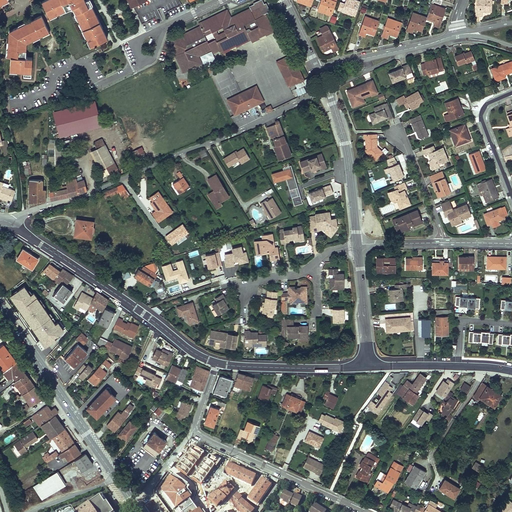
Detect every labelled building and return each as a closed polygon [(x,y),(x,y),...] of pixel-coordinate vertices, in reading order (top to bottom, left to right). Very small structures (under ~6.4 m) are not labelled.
[(44,0),(42,2),(47,13),(49,17),(56,14),(56,15),(59,13),(65,9),(66,10),(71,8),(73,9),(75,13),(76,13),(79,20),(80,23),(81,23),(84,29),(87,36),(86,36),(88,39),(89,39),(92,45),(99,42),(107,38),(104,31),(103,32),(102,31),(101,29),(103,28),(100,22),(96,15),(95,16),(94,14),(93,13),(95,12),(92,6),(88,0),(86,0),(85,1),(83,2),(82,0),(81,0),(44,0)] [(143,0),(132,5),(141,23),(181,4),(178,0),(143,0)] [(220,49),(222,53),(229,49),(229,48),(235,44),(236,46),(243,42),(242,39),(244,38),(245,39),(246,40),(248,40),(250,39),(252,42),(259,38),(258,37),(265,33),(266,35),(273,31),(265,14),(270,11),(266,3),(264,4),(262,0),(259,0),(253,3),(253,4),(249,7),(250,9),(238,15),(232,18),(231,20),(230,21),(225,12),(212,18),(213,20),(207,23),(207,24),(205,25),(204,22),(204,21),(198,24),(200,26),(188,33),(189,36),(187,37),(187,36),(183,38),(183,37),(175,41),(175,42),(174,46),(173,47),(177,55),(175,56),(178,62),(179,62),(182,69),(185,68),(186,70),(197,65),(199,59),(197,56),(198,53),(200,54),(211,49),(213,52),(220,49)] [(321,0),(318,10),(331,15),(336,0),(321,0)] [(346,0),(342,12),(355,16),(360,2),(356,0),(356,1),(353,0),(346,0)] [(476,0),(476,8),(476,15),(481,15),(482,10),(485,11),(491,11),(490,0),(476,0)] [(441,21),(445,9),(431,4),(430,8),(427,18),(435,21),(435,22),(433,25),(439,27),(441,21)] [(413,13),(409,24),(407,31),(412,33),(413,28),(418,30),(417,32),(421,33),(426,19),(427,18),(413,13)] [(9,49),(8,56),(11,56),(10,70),(17,71),(17,72),(20,72),(21,71),(22,71),(24,71),(24,72),(24,75),(31,75),(31,73),(32,58),(28,57),(26,55),(27,43),(33,40),(33,39),(39,36),(40,37),(43,35),(42,34),(49,31),(41,16),(35,19),(35,20),(34,20),(32,21),(32,20),(25,23),(25,24),(19,27),(18,26),(13,29),(13,30),(9,36),(11,37),(11,39),(10,42),(9,41),(9,49)] [(365,17),(361,28),(358,35),(364,37),(365,32),(374,35),(378,22),(365,17)] [(388,18),(384,30),(381,36),(387,38),(388,34),(397,37),(401,23),(388,18)] [(338,49),(327,26),(325,25),(320,28),(323,35),(317,38),(323,51),(331,47),(333,51),(338,49)] [(471,51),(465,53),(464,52),(460,54),(454,56),(458,65),(466,62),(466,63),(474,59),(471,51)] [(277,62),(284,76),(301,69),(293,54),(277,62)] [(424,75),(438,71),(437,68),(443,67),(440,58),(431,60),(430,62),(425,63),(421,64),(424,75)] [(496,81),(505,77),(504,73),(506,72),(507,73),(511,71),(511,60),(491,69),(496,81)] [(392,82),(406,77),(405,75),(412,72),(408,63),(401,66),(402,67),(399,68),(397,69),(397,70),(394,72),(394,71),(388,73),(392,82)] [(284,76),(289,86),(295,83),(305,78),(301,69),(284,76)] [(295,83),(298,89),(308,84),(305,78),(295,83)] [(360,86),(354,88),(355,92),(353,92),(353,91),(347,93),(351,104),(360,100),(360,99),(362,98),(370,95),(371,96),(377,93),(372,80),(366,83),(360,86)] [(295,90),(298,96),(311,90),(308,84),(298,89),(295,90)] [(261,104),(259,100),(261,99),(256,90),(251,93),(250,92),(242,96),(232,100),(236,107),(232,109),(235,114),(260,105),(261,104)] [(404,96),(396,100),(399,105),(404,103),(407,101),(409,106),(411,109),(416,105),(418,106),(419,103),(423,100),(418,91),(405,98),(404,96)] [(352,106),(364,102),(362,98),(360,99),(360,100),(351,104),(352,106)] [(457,98),(445,103),(449,114),(444,116),(446,121),(462,114),(460,107),(461,107),(457,98)] [(60,138),(102,127),(95,100),(53,112),(60,138)] [(387,103),(374,108),(375,112),(369,115),(372,121),(376,120),(378,120),(379,120),(381,119),(382,117),(384,116),(384,118),(387,117),(388,119),(393,117),(387,103)] [(428,136),(420,115),(410,119),(415,131),(416,131),(418,137),(422,139),(428,136)] [(271,126),(267,127),(270,136),(272,135),(274,139),(276,145),(274,146),(279,160),(291,155),(278,120),(275,121),(276,124),(271,126)] [(455,146),(469,140),(466,133),(467,133),(464,125),(450,130),(455,146)] [(374,143),(377,143),(377,134),(364,134),(364,139),(366,139),(366,152),(372,157),(376,154),(379,156),(383,152),(377,147),(374,144),(374,143)] [(94,143),(97,149),(105,144),(102,139),(94,143)] [(115,162),(105,144),(97,149),(103,161),(102,161),(107,170),(109,174),(110,173),(110,174),(118,169),(115,162)] [(443,147),(435,150),(433,146),(423,150),(425,155),(430,153),(432,159),(431,159),(429,163),(432,169),(443,165),(442,162),(448,160),(443,147)] [(146,156),(141,147),(137,149),(142,159),(146,156)] [(223,158),(229,170),(250,158),(243,147),(223,158)] [(137,149),(130,153),(135,162),(142,159),(137,149)] [(204,149),(199,152),(202,159),(208,155),(204,149)] [(476,173),(486,169),(482,159),(479,150),(469,154),(476,173)] [(303,171),(310,169),(311,168),(311,166),(313,166),(314,168),(321,166),(320,165),(325,163),(324,161),(322,154),(300,162),(303,171)] [(393,181),(404,177),(402,172),(401,173),(400,171),(401,170),(398,163),(397,163),(395,160),(388,163),(389,167),(388,167),(393,181)] [(102,161),(98,164),(102,173),(107,170),(102,161)] [(311,171),(322,167),(322,168),(326,167),(325,163),(320,165),(321,166),(314,168),(313,166),(311,166),(311,168),(310,169),(311,171)] [(24,165),(25,176),(32,175),(30,165),(24,165)] [(301,204),(292,166),(283,168),(283,170),(271,173),(273,183),(287,180),(293,206),(301,204)] [(190,187),(180,171),(177,173),(181,179),(173,184),(179,194),(190,187)] [(433,182),(432,182),(434,186),(435,186),(436,187),(435,188),(436,192),(438,191),(440,196),(450,192),(441,171),(431,175),(432,179),(433,182)] [(216,175),(208,179),(215,191),(216,192),(209,196),(214,204),(219,201),(220,202),(229,197),(216,175)] [(43,179),(30,179),(29,193),(30,202),(36,201),(45,201),(45,189),(42,189),(43,179)] [(50,192),(52,199),(79,193),(77,182),(76,179),(66,180),(67,188),(50,192)] [(77,182),(79,193),(87,190),(84,179),(77,182)] [(486,202),(497,197),(494,189),(490,179),(477,185),(481,196),(480,196),(483,202),(485,201),(486,202)] [(395,190),(391,191),(393,195),(391,200),(395,202),(396,201),(400,209),(411,205),(407,196),(406,197),(405,194),(406,193),(404,190),(407,189),(404,182),(394,186),(395,190)] [(0,197),(2,199),(8,200),(8,199),(12,200),(15,191),(8,188),(3,186),(3,185),(0,183),(0,197)] [(130,195),(123,184),(103,193),(106,198),(120,191),(122,196),(125,195),(126,196),(130,195)] [(325,195),(333,192),(332,189),(330,185),(308,193),(312,202),(325,196),(325,195)] [(172,212),(158,192),(152,196),(155,200),(153,201),(159,209),(156,211),(153,213),(159,222),(172,212)] [(267,220),(281,214),(274,197),(260,203),(267,220)] [(445,213),(447,212),(448,215),(450,220),(452,219),(453,222),(461,219),(471,215),(466,204),(452,210),(449,200),(441,203),(445,213)] [(488,225),(505,218),(503,213),(501,207),(484,214),(488,225)] [(408,227),(408,225),(412,224),(412,225),(413,226),(422,222),(420,217),(417,210),(393,220),(397,230),(400,228),(408,229),(408,227)] [(315,216),(307,217),(310,231),(322,229),(321,227),(324,227),(324,229),(325,232),(335,230),(337,228),(335,218),(330,219),(328,217),(329,214),(329,212),(315,214),(315,216)] [(93,222),(77,219),(76,225),(79,225),(79,230),(76,229),(75,236),(91,238),(92,232),(94,231),(94,228),(93,226),(93,222)] [(284,233),(279,234),(281,245),(286,244),(286,242),(288,241),(290,238),(294,238),(294,241),(297,241),(299,241),(299,238),(304,237),(303,230),(298,226),(292,227),(293,229),(283,231),(284,233)] [(275,248),(272,233),(262,235),(263,242),(258,243),(258,245),(256,249),(261,253),(264,249),(268,249),(270,260),(275,259),(279,259),(277,247),(275,248)] [(233,252),(225,255),(226,259),(224,261),(226,267),(234,265),(233,261),(234,260),(237,259),(238,260),(243,263),(247,256),(242,253),(243,253),(241,246),(232,249),(233,252)] [(23,249),(17,259),(32,269),(39,259),(30,254),(29,256),(27,254),(28,252),(23,249)] [(185,252),(188,260),(195,257),(192,249),(185,252)] [(204,256),(208,269),(221,265),(218,252),(204,256)] [(139,269),(134,276),(150,286),(157,275),(155,274),(159,267),(169,264),(167,260),(172,258),(174,258),(173,256),(167,258),(167,260),(157,263),(156,262),(143,267),(142,269),(140,268),(139,269)] [(469,271),(468,270),(474,270),(473,256),(468,256),(468,257),(458,257),(458,267),(459,267),(459,271),(469,271)] [(405,258),(406,270),(422,270),(422,257),(418,257),(418,258),(412,258),(405,258)] [(487,257),(487,268),(505,269),(506,257),(497,257),(487,257)] [(376,258),(376,272),(395,272),(395,260),(383,260),(383,258),(376,258)] [(432,262),(432,274),(447,274),(447,262),(432,262)] [(54,279),(60,271),(54,267),(49,263),(43,271),(54,279)] [(174,264),(167,266),(169,272),(177,269),(174,264)] [(60,271),(54,279),(59,284),(60,282),(62,280),(67,284),(74,276),(63,268),(60,271)] [(343,289),(343,274),(337,274),(337,269),(329,269),(329,274),(332,274),(334,274),(334,278),(332,278),(330,278),(330,284),(330,289),(343,289)] [(62,283),(54,294),(64,302),(72,291),(62,283)] [(390,297),(391,301),(403,300),(402,288),(404,288),(404,284),(395,285),(395,289),(390,289),(390,297)] [(24,285),(10,295),(15,304),(40,339),(37,341),(42,351),(51,345),(53,348),(70,331),(62,319),(55,323),(34,292),(30,294),(24,285)] [(288,292),(281,293),(281,300),(290,300),(295,300),(295,302),(302,301),(302,300),(307,300),(306,296),(305,296),(305,292),(306,292),(306,288),(300,288),(300,290),(297,290),(297,288),(294,288),(288,288),(288,292)] [(277,292),(268,290),(267,297),(266,297),(265,302),(264,307),(263,306),(262,313),(267,313),(273,314),(274,308),(275,308),(277,292)] [(86,310),(93,298),(86,295),(85,294),(82,292),(74,307),(79,309),(80,307),(86,310)] [(86,310),(86,311),(89,313),(91,309),(93,310),(95,306),(103,311),(105,308),(109,300),(103,296),(97,292),(93,298),(86,310)] [(227,301),(222,294),(215,298),(217,301),(212,305),(215,309),(212,311),(215,316),(228,308),(226,304),(225,302),(227,301)] [(480,299),(455,297),(455,305),(467,306),(467,308),(479,309),(480,299)] [(511,300),(501,300),(500,309),(511,309),(511,300)] [(192,302),(177,307),(179,316),(186,314),(189,323),(198,320),(195,310),(192,311),(192,310),(194,309),(192,302)] [(102,325),(107,327),(115,313),(105,308),(103,311),(98,321),(103,323),(102,325)] [(334,317),(333,317),(333,322),(344,322),(343,308),(331,309),(331,313),(333,313),(334,313),(334,317)] [(436,317),(436,335),(448,335),(448,316),(436,317)] [(386,319),(386,325),(388,325),(389,332),(397,331),(397,330),(399,330),(399,331),(410,330),(409,317),(386,319)] [(123,320),(118,318),(113,328),(134,337),(139,326),(134,324),(131,323),(131,324),(130,325),(127,324),(122,322),(123,320)] [(293,326),(293,319),(282,319),(282,324),(282,327),(287,327),(287,337),(299,337),(308,336),(308,326),(298,326),(298,328),(296,328),(296,326),(293,326)] [(413,319),(414,336),(430,336),(429,319),(418,319),(413,319)] [(235,349),(237,338),(237,335),(233,334),(228,334),(211,331),(209,345),(215,346),(216,341),(220,341),(220,346),(227,347),(230,348),(235,349)] [(267,335),(257,335),(254,335),(254,332),(251,332),(250,331),(245,331),(245,346),(267,346),(267,335)] [(481,333),(469,331),(468,342),(473,342),(473,341),(488,342),(488,344),(492,344),(493,334),(489,333),(489,332),(481,331),(481,333)] [(76,338),(83,345),(89,339),(81,332),(76,338)] [(510,335),(498,334),(497,345),(502,345),(502,343),(511,343),(511,333),(510,333),(510,335)] [(107,341),(100,337),(98,343),(103,349),(107,341)] [(115,339),(110,349),(120,355),(119,357),(126,361),(132,347),(126,344),(123,345),(122,345),(123,343),(115,339)] [(78,343),(65,358),(73,367),(88,351),(78,343)] [(3,344),(0,346),(0,367),(2,371),(16,361),(10,353),(3,344)] [(168,365),(173,353),(170,352),(168,351),(167,354),(162,351),(157,349),(153,358),(168,365)] [(111,365),(105,359),(102,363),(105,365),(108,368),(111,365)] [(16,380),(25,373),(21,368),(16,361),(2,371),(7,379),(8,379),(13,375),(14,377),(16,380)] [(83,381),(92,369),(84,363),(77,371),(80,373),(78,376),(83,381)] [(177,367),(172,365),(167,374),(166,377),(176,382),(182,369),(177,367)] [(102,369),(99,366),(88,379),(96,385),(107,373),(102,369)] [(144,369),(138,366),(135,373),(139,375),(140,374),(144,376),(143,377),(147,379),(146,383),(155,388),(157,383),(159,384),(162,379),(155,375),(156,374),(144,369)] [(206,381),(210,370),(197,366),(192,379),(195,381),(194,385),(193,388),(202,391),(206,381)] [(23,394),(34,386),(30,380),(29,378),(25,373),(16,380),(14,382),(18,386),(23,394)] [(250,390),(254,378),(248,376),(238,373),(234,385),(228,398),(231,399),(234,391),(239,393),(241,387),(250,390)] [(426,378),(420,374),(412,385),(407,381),(399,391),(405,395),(403,397),(405,398),(403,401),(405,403),(407,400),(412,404),(418,395),(415,393),(426,378)] [(217,386),(215,392),(225,396),(231,379),(221,376),(217,386)] [(378,416),(392,393),(390,392),(393,386),(384,381),(377,393),(381,396),(376,404),(370,400),(365,408),(378,416)] [(461,392),(465,395),(471,387),(467,384),(463,390),(461,391),(461,392)] [(263,385),(258,398),(267,401),(270,393),(275,394),(277,388),(273,386),(272,388),(267,387),(263,385)] [(23,394),(31,405),(42,398),(40,395),(34,386),(23,394)] [(498,401),(496,399),(499,394),(493,390),(487,386),(484,392),(478,388),(473,395),(479,399),(481,397),(494,406),(498,401)] [(117,399),(105,388),(88,410),(98,420),(103,415),(117,399)] [(326,399),(324,404),(333,408),(338,398),(329,394),(329,392),(326,390),(323,397),(326,399)] [(443,400),(441,404),(444,406),(441,409),(442,412),(447,415),(449,413),(458,400),(451,395),(453,393),(449,391),(445,397),(448,399),(446,402),(443,400)] [(284,399),(282,405),(300,413),(303,406),(298,405),(300,400),(301,398),(296,396),(291,395),(291,396),(289,401),(284,399)] [(178,412),(175,415),(181,421),(184,417),(186,415),(187,415),(188,413),(187,413),(187,411),(189,411),(191,404),(182,401),(178,412)] [(156,402),(150,409),(154,411),(159,405),(156,402)] [(130,404),(125,409),(129,412),(134,407),(130,404)] [(47,405),(41,410),(45,415),(51,410),(47,405)] [(160,406),(154,413),(160,419),(166,411),(160,406)] [(41,410),(33,415),(36,420),(38,418),(39,419),(36,422),(39,426),(41,425),(43,423),(55,415),(58,412),(56,410),(54,407),(51,410),(45,415),(41,410)] [(208,414),(205,423),(213,426),(219,410),(211,407),(208,414)] [(412,420),(422,426),(425,419),(429,421),(432,415),(419,408),(412,420)] [(115,431),(129,414),(128,413),(124,410),(123,409),(121,410),(123,412),(121,414),(119,416),(118,415),(117,417),(115,415),(107,425),(110,428),(115,431)] [(322,412),(317,422),(340,433),(345,423),(322,412)] [(447,415),(442,412),(441,414),(446,417),(445,418),(449,420),(452,415),(449,413),(447,415)] [(60,422),(55,415),(43,423),(46,429),(45,430),(47,433),(49,432),(52,437),(64,428),(60,422)] [(130,421),(118,435),(121,438),(122,437),(127,440),(137,427),(130,421)] [(240,429),(237,438),(241,439),(242,436),(242,435),(245,436),(246,438),(248,442),(253,440),(252,439),(251,437),(253,432),(255,432),(258,425),(249,421),(246,429),(244,430),(240,429)] [(62,450),(62,452),(74,443),(70,437),(64,428),(52,437),(62,450)] [(32,431),(14,444),(21,454),(27,450),(25,447),(25,446),(26,445),(26,446),(38,438),(32,431)] [(319,449),(324,438),(309,431),(304,442),(319,449)] [(154,432),(143,447),(149,452),(155,456),(159,450),(161,451),(167,442),(166,441),(154,432)] [(275,443),(279,436),(275,434),(274,435),(272,434),(266,448),(269,450),(272,451),(274,447),(273,446),(274,443),(275,443)] [(62,452),(60,454),(62,457),(65,455),(69,460),(81,452),(79,449),(74,443),(62,452)] [(44,455),(44,456),(42,457),(46,462),(46,463),(58,455),(57,453),(56,451),(50,455),(48,453),(44,455)] [(85,453),(75,460),(82,471),(93,464),(92,463),(85,453)] [(367,482),(372,473),(369,472),(373,465),(375,466),(377,462),(375,461),(376,459),(376,458),(375,457),(375,456),(370,454),(369,454),(368,454),(367,454),(366,457),(366,456),(364,460),(363,460),(360,466),(361,467),(362,468),(363,468),(361,472),(360,471),(357,475),(358,476),(361,477),(360,479),(364,481),(367,482)] [(189,474),(193,477),(192,478),(195,481),(198,479),(199,479),(202,476),(201,475),(203,474),(200,471),(205,466),(207,469),(210,465),(211,466),(213,468),(217,463),(212,459),(210,459),(207,456),(194,470),(189,474)] [(320,475),(325,465),(308,457),(304,467),(310,470),(311,469),(313,470),(313,471),(316,472),(316,473),(320,475)] [(476,462),(472,467),(478,471),(482,465),(476,462)] [(377,480),(375,485),(387,491),(393,481),(394,481),(403,466),(396,463),(393,469),(391,468),(386,475),(382,482),(380,481),(377,480)] [(414,465),(404,482),(416,488),(420,482),(421,479),(426,471),(421,469),(414,465)] [(173,486),(184,475),(176,468),(164,481),(167,484),(169,482),(173,486)] [(57,472),(33,487),(42,500),(65,485),(57,472)] [(224,496),(234,484),(230,480),(230,479),(229,479),(224,474),(223,476),(214,487),(220,493),(224,496)] [(239,491),(251,501),(260,492),(255,487),(256,486),(254,484),(249,480),(239,491)] [(444,480),(439,488),(454,498),(460,488),(450,483),(449,484),(444,480)] [(11,485),(17,496),(23,493),(17,481),(11,485)] [(284,491),(280,499),(283,500),(283,501),(289,504),(290,504),(297,507),(302,498),(294,494),(293,495),(293,496),(288,493),(284,491)] [(112,511),(106,502),(103,504),(98,496),(74,511),(72,511),(69,507),(56,511),(112,511)] [(175,496),(169,502),(180,511),(184,507),(181,504),(178,501),(179,500),(175,496)] [(414,511),(416,506),(412,504),(410,508),(407,506),(393,499),(390,507),(394,509),(393,511),(413,511),(414,511)] [(441,511),(435,508),(437,504),(441,506),(442,503),(438,501),(436,503),(430,500),(427,503),(428,504),(426,508),(424,511),(441,511)] [(511,511),(511,502),(508,500),(500,511),(511,511)] [(151,501),(144,506),(148,511),(155,511),(153,508),(155,506),(151,501)] [(207,511),(197,503),(189,511),(207,511)]
